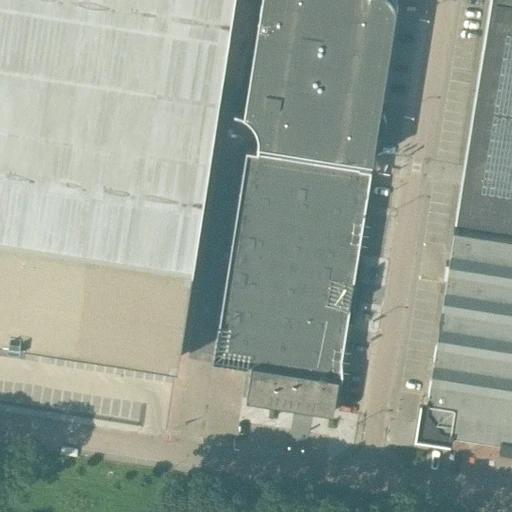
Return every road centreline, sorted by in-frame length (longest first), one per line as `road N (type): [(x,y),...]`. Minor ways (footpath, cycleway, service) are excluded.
road 1 (unclassified): [(367,481),(442,0)]
road 2 (unclassified): [(367,481),(0,424)]
road 3 (unclassified): [(511,505),(367,481)]
